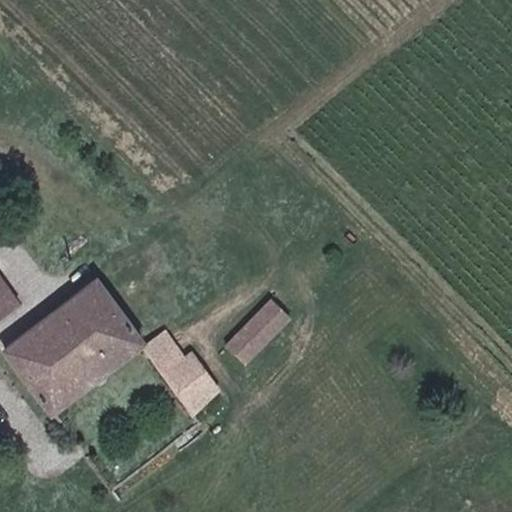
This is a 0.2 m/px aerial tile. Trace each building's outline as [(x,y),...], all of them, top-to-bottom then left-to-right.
[(368,264),(353,248),(331,268),(346,284),(368,264)] [(0,261),(0,317),(27,297),(0,261)] [(12,354),(37,385),(59,413),(149,343),(102,283),(12,354)] [(243,364),(288,319),(272,303),(227,348),(243,364)] [(149,348),(171,376),(191,360),(169,332),(149,348)] [(171,376),(201,414),(224,395),(194,358),(191,360),(171,376)]
